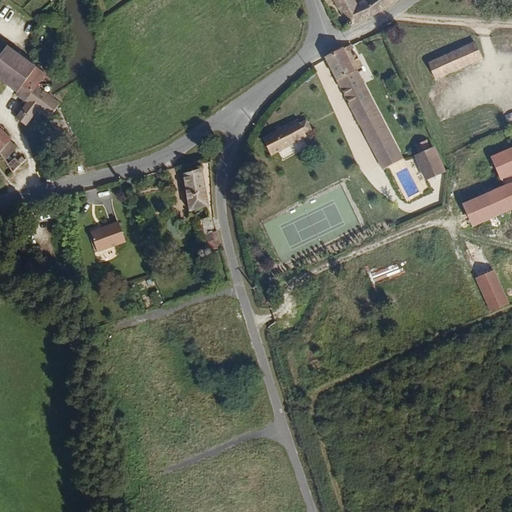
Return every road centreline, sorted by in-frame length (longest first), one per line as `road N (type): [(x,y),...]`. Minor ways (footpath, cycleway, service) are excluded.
road 1 (tertiary): [(315,511),(224,230),(220,192),(244,105)]
road 2 (tertiary): [(244,105),(188,145),(0,199)]
road 3 (unknown): [(307,56),(390,194),(413,202),(440,192)]
road 4 (track): [(511,23),(386,14)]
